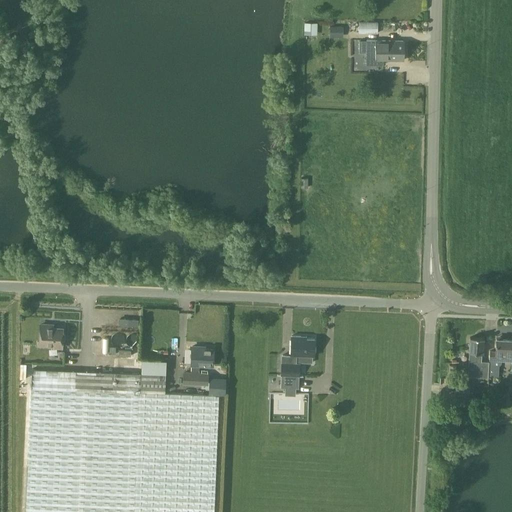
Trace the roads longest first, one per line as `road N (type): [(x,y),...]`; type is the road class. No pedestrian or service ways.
road 1 (tertiary): [(0,286),(430,305)]
road 2 (tertiary): [(442,297),(431,277),(437,0)]
road 3 (unclassified): [(430,305),(419,511)]
